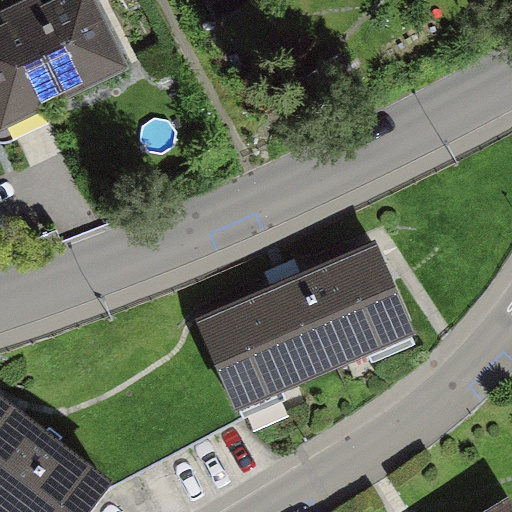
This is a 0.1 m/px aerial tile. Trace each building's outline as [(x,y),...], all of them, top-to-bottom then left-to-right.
[(102,0),(50,0),(0,23),(0,131),(3,137),(138,76),(102,0)] [(254,0),(209,0),(222,21),(255,2),(254,0)] [(377,240),(204,315),(245,409),(417,334),(377,240)] [(1,388),(0,389),(0,511),(92,511),(120,475),(1,388)] [(511,511),(511,499),(489,511),(511,511)]
